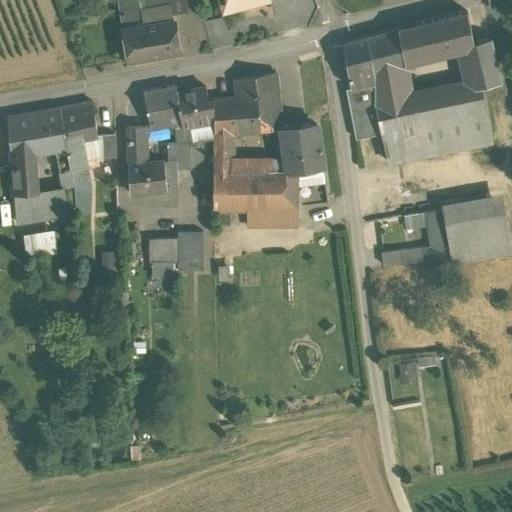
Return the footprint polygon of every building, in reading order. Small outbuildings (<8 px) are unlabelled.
[(96,0),(81,0),(83,14),(97,13),(96,0)] [(185,0),(118,0),(123,28),(173,20),(172,14),(188,11),(185,0)] [(220,0),(223,11),(262,0),(220,0)] [(466,13),(399,30),(406,62),(461,48),(474,45),(473,43),(466,13)] [(173,20),(123,28),(129,61),(179,52),(174,20),(173,20)] [(399,30),(367,39),(373,70),(402,63),(406,62),(399,30)] [(367,39),(343,45),(352,88),(377,83),(377,72),(374,73),(373,70),(367,39)] [(489,39),(473,43),(474,45),(461,48),(471,87),(472,90),(482,88),(500,83),(489,39)] [(402,63),(373,70),(374,73),(377,72),(377,83),(377,90),(406,84),(402,63)] [(276,74),(236,80),(237,98),(237,111),(254,111),(256,128),(282,125),(276,74)] [(377,83),(352,88),(355,102),(349,104),(356,139),(382,133),(377,104),(377,90),(377,83)] [(440,94),(409,100),(406,84),(377,90),(377,104),(382,133),(387,162),(451,149),(440,94)] [(176,87),(144,93),(150,126),(177,122),(182,121),(177,92),(176,87)] [(206,87),(177,92),(182,121),(183,126),(189,125),(214,120),(215,100),(215,99),(209,100),(206,87)] [(472,90),(471,87),(440,94),(451,149),(491,141),(482,88),(472,90)] [(237,98),(215,100),(214,120),(214,135),(233,134),(256,132),(256,128),(254,111),(237,111),(237,98)] [(93,101),(59,107),(65,142),(82,139),(98,136),(93,101)] [(59,107),(8,118),(11,152),(27,149),(27,154),(31,153),(59,148),(59,147),(58,143),(65,142),(59,107)] [(178,127),(175,128),(176,143),(176,161),(177,161),(177,170),(191,168),(189,125),(183,126),(178,127)] [(317,126),(281,131),(287,172),(297,170),(323,167),(317,126)] [(137,127),(129,128),(129,166),(144,164),(144,139),(137,127)] [(116,134),(102,134),(103,158),(117,157),(116,134)] [(233,134),(214,135),(213,172),(231,172),(233,134)] [(82,139),(65,142),(67,145),(74,185),(91,182),(82,139)] [(176,143),(166,144),(168,162),(176,161),(176,143)] [(67,145),(59,147),(59,148),(65,187),(74,185),(67,145)] [(27,149),(11,152),(15,195),(38,191),(35,164),(32,165),(31,153),(27,154),(27,149)] [(144,164),(129,166),(130,192),(177,188),(177,170),(177,161),(176,161),(168,162),(144,164)] [(323,167),(297,170),(297,173),(297,188),(325,184),(323,167)] [(231,172),(213,172),(213,207),(259,208),(298,209),(297,188),(297,173),(231,172)] [(38,191),(15,195),(18,224),(66,214),(62,187),(38,191)] [(501,193),(441,203),(442,209),(451,262),(511,252),(501,193)] [(298,209),(259,208),(259,226),(298,226),(298,209)] [(442,209),(425,212),(428,226),(431,247),(434,260),(435,265),(451,262),(442,209)] [(425,212),(404,215),(406,230),(428,226),(425,212)] [(55,228),(25,231),(28,257),(58,253),(55,228)] [(202,233),(177,233),(177,238),(177,262),(177,271),(202,270),(202,233)] [(177,238),(149,238),(149,262),(177,262),(177,238)] [(431,247),(382,253),(383,265),(407,262),(407,263),(434,260),(431,247)]
